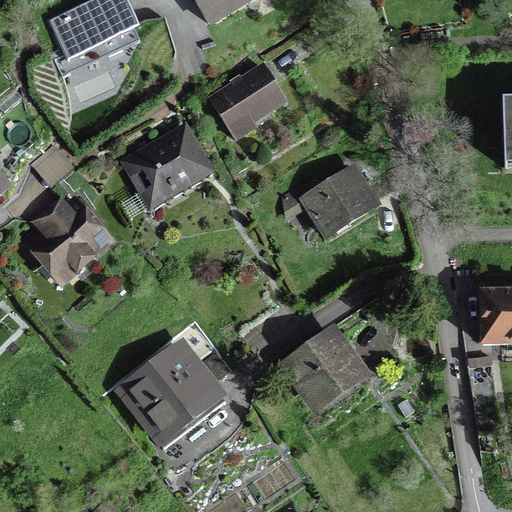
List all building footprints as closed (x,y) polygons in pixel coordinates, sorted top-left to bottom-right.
[(122,0),(86,0),(48,19),(64,53),(53,58),(61,74),(140,36),(122,0)] [(192,0),(207,26),(252,0),(192,0)] [(250,125),(283,105),(262,71),(209,104),(233,144),(254,131),(250,125)] [(504,171),(511,170),(511,104),(502,105),(504,171)] [(175,192),(204,175),(182,136),(169,143),(171,146),(165,149),(161,146),(155,146),(153,149),(152,153),(128,167),(150,206),(170,194),(172,195),(174,195),(175,192)] [(51,149),(29,167),(49,191),(71,173),(51,149)] [(324,240),(373,209),(352,174),(303,205),(324,240)] [(66,210),(59,201),(57,202),(58,203),(32,226),(31,224),(30,225),(37,235),(24,246),(58,287),(108,245),(74,204),(66,210)] [(259,288),(235,304),(252,329),(253,328),(277,311),(259,288)] [(480,296),(481,348),(511,347),(511,296),(506,296),(480,296)] [(253,356),(266,347),(253,328),(252,329),(240,337),(253,356)] [(362,372),(363,373),(365,371),(363,369),(350,351),(339,359),(330,345),(292,372),(310,398),(309,403),(312,408),(318,408),(322,405),(323,399),(351,380),(352,380),(355,378),(354,378),(362,372)] [(214,355),(199,367),(214,387),(229,375),(214,355)] [(160,450),(159,450),(162,453),(221,407),(222,408),(225,406),(223,403),(222,404),(213,392),(213,391),(211,388),(205,394),(178,359),(128,396),(160,437),(154,442),(160,450)]
